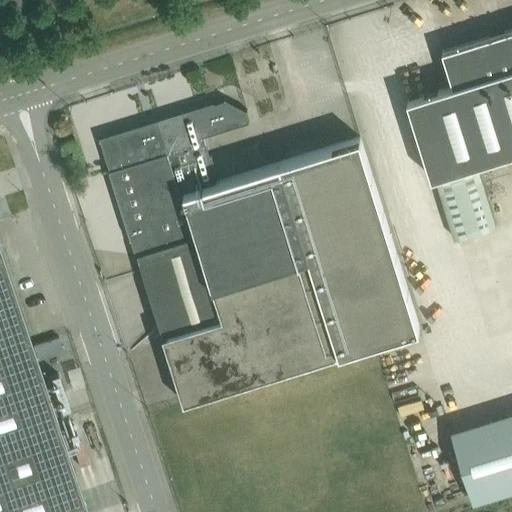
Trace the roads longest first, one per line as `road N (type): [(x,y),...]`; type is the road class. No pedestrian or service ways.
road 1 (unclassified): [(154,511),(16,97)]
road 2 (unclassified): [(16,97),(330,0)]
